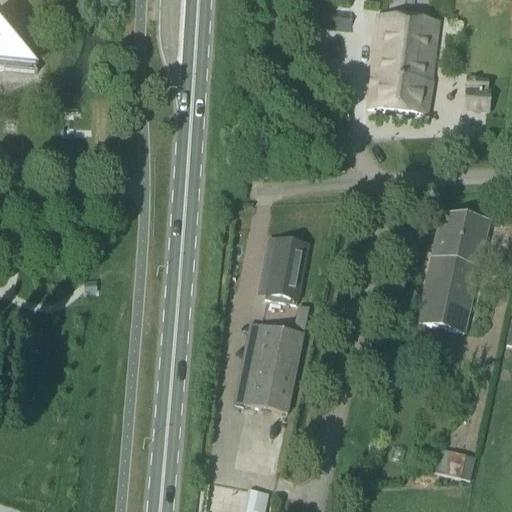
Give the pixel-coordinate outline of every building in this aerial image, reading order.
[(0,0),(0,72),(3,71),(36,74),(0,30),(0,0)] [(376,17),(370,65),(363,111),(426,119),(430,86),(429,85),(437,25),(376,17)] [(486,82),(465,81),(464,113),(487,114),(489,93),(485,93),(486,82)] [(415,326),(462,337),(487,223),(440,213),(415,326)] [(294,309),(305,248),(274,243),(264,298),(276,300),(275,305),(294,309)] [(294,329),(305,331),(309,311),(298,309),(294,329)] [(285,418),(301,338),(260,329),(243,409),(285,418)] [(473,461),(438,453),(432,477),(468,485),(473,461)] [(263,511),(266,499),(248,495),(245,511),(263,511)]
